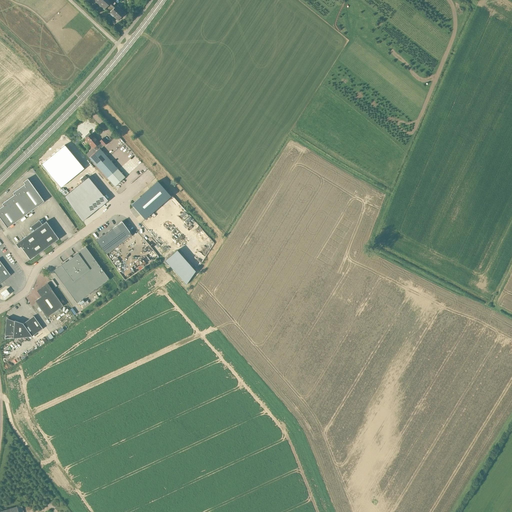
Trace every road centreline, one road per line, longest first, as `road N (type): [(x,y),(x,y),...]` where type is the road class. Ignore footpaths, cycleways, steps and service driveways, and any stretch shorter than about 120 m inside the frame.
road 1 (secondary): [(0,180),(99,79),(162,0)]
road 2 (unclassified): [(31,278),(150,173)]
